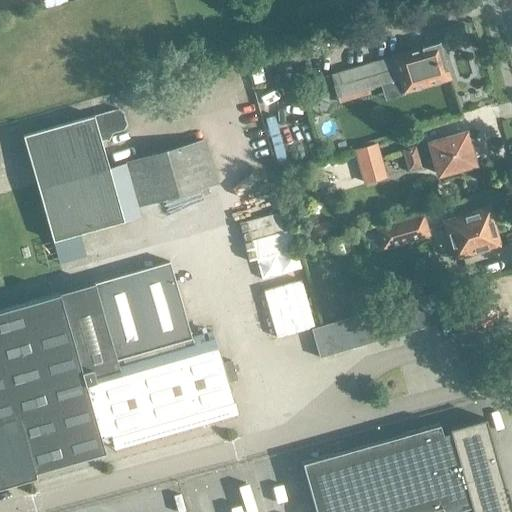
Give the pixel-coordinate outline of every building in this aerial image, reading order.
[(336,3),(300,14),(304,32),(342,21),(336,3)] [(393,55),(403,91),(449,78),(440,47),(432,44),(393,55)] [(403,91),(393,55),(331,74),(338,98),(390,82),(393,94),(403,91)] [(92,115),(22,135),(52,240),(122,220),(100,140),(108,141),(112,134),(125,131),(128,125),(124,113),(116,109),(93,115),(92,115)] [(465,132),(424,144),(429,159),(434,158),(438,174),(474,164),(472,160),(475,157),(474,150),(470,150),(465,132)] [(203,140),(126,162),(138,204),(215,182),(203,140)] [(387,178),(377,143),(354,150),(364,185),(387,178)] [(415,146),(402,150),(408,171),(422,167),(415,146)] [(456,256),(465,254),(498,244),(488,210),(455,220),(445,223),(456,256)] [(426,216),(379,229),(378,229),(384,250),(432,237),(426,216)] [(327,235),(323,223),(296,231),(300,243),(327,235)] [(241,241),(248,266),(294,253),(287,228),(241,241)] [(235,411),(227,382),(237,379),(231,361),(222,363),(213,331),(191,336),(169,263),(91,284),(0,310),(0,485),(6,484),(36,475),(34,471),(104,452),(103,445),(100,435),(110,433),(113,445),(114,449),(236,415),(235,411)] [(419,277),(405,281),(410,298),(424,294),(419,277)] [(372,304),(382,301),(380,292),(369,296),(372,304)] [(436,307),(440,323),(444,335),(498,320),(498,319),(502,318),(498,302),(493,303),(490,292),(469,298),(467,292),(455,295),(457,301),(436,307)] [(440,323),(436,307),(432,294),(311,329),(319,358),(440,323)] [(463,511),(511,511),(496,455),(486,419),(450,429),(450,432),(442,435),(440,425),(303,463),(316,511),(424,511),(442,507),(443,511),(451,511),(463,509),(463,511)]
